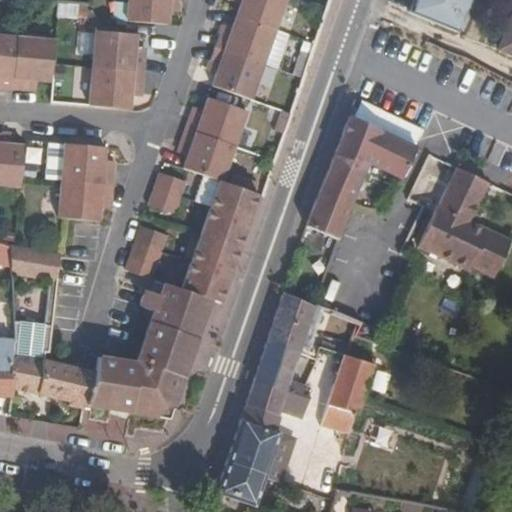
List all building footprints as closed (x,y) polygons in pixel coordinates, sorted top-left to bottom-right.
[(181,0),(128,0),(127,22),(168,26),(170,12),(176,12),(177,4),(181,4),(181,0)] [(241,5),(237,17),(276,32),(287,0),(236,0),(236,3),(241,5)] [(412,0),(407,12),(455,32),(468,0),(412,0)] [(55,20),(77,21),(78,5),(55,4),(55,20)] [(511,14),(498,50),(511,54),(511,14)] [(220,34),(215,47),(264,66),(276,32),(237,17),(233,28),(227,26),(224,36),(220,34)] [(94,32),(91,71),(142,76),(143,62),(139,59),(140,51),(135,50),(135,35),(94,32)] [(0,41),(0,88),(1,89),(1,95),(13,96),(18,43),(0,41)] [(39,86),(51,89),(53,67),(54,45),(18,43),(13,96),(28,96),(28,91),(39,91),(39,86)] [(216,73),(212,86),(251,100),(264,66),(215,47),(210,61),(214,62),(211,71),(216,73)] [(141,90),(142,76),(91,71),(88,108),(129,111),(130,100),(135,100),(136,90),(141,90)] [(202,110),(198,109),(195,117),(190,116),(185,130),(234,147),(247,113),(206,99),(202,110)] [(263,158),(275,162),(292,115),(281,111),(263,158)] [(378,137),(346,123),(311,212),(305,230),(334,242),(350,205),(365,167),(402,184),(416,153),(378,137)] [(186,155),(182,169),(202,175),(222,183),(234,147),(185,130),(180,145),(185,146),(182,154),(186,155)] [(0,190),(20,192),(20,179),(23,149),(10,148),(11,139),(0,137),(0,190)] [(104,161),(104,149),(62,145),(60,182),(112,186),(113,186),(115,163),(104,161)] [(485,185),(453,170),(417,249),(469,274),(471,269),(492,279),(509,243),(468,224),(485,185)] [(184,182),(158,174),(153,189),(178,198),(184,182)] [(256,194),(222,183),(202,175),(193,204),(207,209),(246,223),(256,194)] [(111,210),(113,186),(112,186),(60,182),(56,219),(62,221),(99,224),(100,210),(111,210)] [(173,214),(178,198),(153,189),(147,205),(173,214)] [(198,235),(236,249),(246,223),(207,209),(198,235)] [(165,235),(140,225),(134,242),(159,251),(165,235)] [(188,262),(227,276),(236,249),(198,235),(188,262)] [(159,251),(134,242),(128,259),(153,268),(159,251)] [(49,273),(57,275),(59,255),(28,249),(15,246),(10,245),(11,266),(24,268),(49,273)] [(188,262),(178,289),(208,299),(217,303),(227,276),(188,262)] [(49,273),(42,325),(51,326),(57,275),(49,273)] [(129,414),(166,419),(208,299),(178,289),(162,283),(158,296),(146,293),(138,299),(140,306),(152,311),(134,363),(98,359),(95,373),(87,400),(131,407),(129,414)] [(357,324),(282,295),(266,345),(297,355),(310,315),(327,322),(328,328),(353,336),(357,324)] [(16,341),(17,354),(42,361),(44,352),(48,352),(51,326),(42,325),(15,321),(16,341)] [(10,392),(17,354),(16,341),(0,340),(0,398),(9,399),(10,392)] [(299,398),(303,389),(288,384),(297,355),(266,345),(252,386),(284,396),(285,393),(299,398)] [(87,400),(95,373),(42,361),(17,354),(10,392),(67,403),(66,407),(76,410),(77,405),(85,407),(87,400)] [(363,398),(372,365),(344,356),(342,356),(319,427),(347,436),(353,418),(356,418),(363,398)] [(284,396),(252,386),(245,406),(278,416),(279,412),(301,419),(307,401),(299,398),(285,393),(284,396)] [(87,400),(85,407),(129,414),(131,407),(87,400)] [(278,416),(245,406),(240,421),(273,432),(278,416)] [(226,464),(262,478),(278,483),(279,483),(294,439),(273,432),(240,421),(226,464)] [(262,478),(226,464),(216,492),(230,498),(229,502),(237,505),(239,499),(254,504),(262,478)] [(336,481),(334,491),(349,494),(350,484),(336,481)] [(284,511),(293,488),(279,483),(278,483),(270,507),(282,511),(284,511)] [(284,511),(328,511),(331,502),(293,488),(284,511)]
